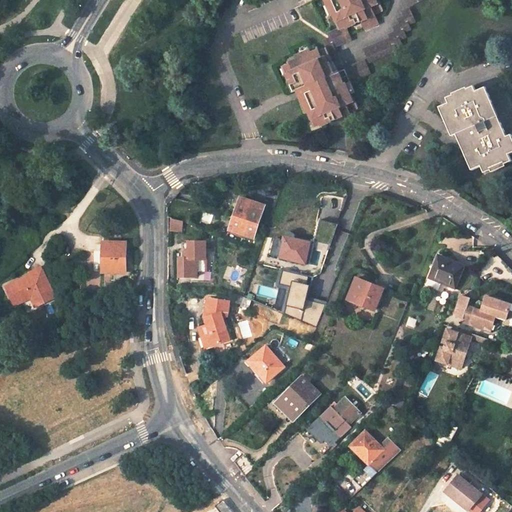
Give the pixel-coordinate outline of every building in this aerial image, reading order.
[(312,120),(315,128),(317,131),(346,120),(344,116),(354,111),(343,86),(339,88),(333,75),(330,76),(326,67),(327,66),(322,56),(330,53),(328,48),(344,41),(339,31),(353,25),(355,29),(371,23),(367,14),(376,10),(372,2),(369,4),(367,0),(314,0),(317,6),(315,8),(319,18),(322,17),(328,30),(320,34),(322,38),(315,41),(318,48),(312,51),(311,48),(277,63),(277,65),(273,67),(281,85),(282,84),(287,95),(288,94),(298,118),(300,117),(303,124),(312,120)] [(393,54),(391,50),(398,48),(396,43),(403,40),(401,35),(408,32),(406,27),(414,24),(408,10),(400,14),(402,18),(395,21),(397,25),(390,29),(392,34),(385,37),(387,40),(361,51),(366,64),(393,54)] [(347,85),(368,77),(362,63),(341,71),(347,85)] [(451,119),(457,132),(460,139),(463,138),(469,151),(465,152),(471,168),(480,164),(483,171),(490,169),(490,167),(504,162),(504,163),(511,160),(508,154),(511,152),(511,136),(511,134),(506,136),(498,115),(494,117),(489,104),(493,102),(487,85),(478,90),(475,84),(448,96),(450,101),(441,105),(447,120),(451,119)] [(447,120),(453,134),(457,132),(451,119),(447,120)] [(306,131),(315,128),(312,120),(303,124),(306,131)] [(238,198),(227,230),(251,239),(263,206),(238,198)] [(166,216),(166,231),(179,232),(179,221),(166,216)] [(319,222),(316,240),(330,243),(333,225),(319,222)] [(123,266),(123,240),(119,240),(119,234),(102,234),(101,270),(111,270),(111,265),(123,266)] [(272,255),(281,257),(307,264),(313,244),(286,237),(285,242),(276,239),(272,255)] [(439,254),(430,277),(457,288),(466,265),(439,254)] [(195,259),(178,259),(178,277),(195,277),(195,259)] [(207,271),(206,260),(198,260),(199,272),(207,271)] [(285,314),(317,326),(325,302),(317,299),(307,299),(307,292),(307,279),(308,277),(296,273),(289,273),(280,269),(280,289),(289,289),(286,298),(281,298),(281,303),(285,303),(285,314)] [(55,299),(43,270),(5,287),(12,305),(30,298),(34,308),(55,299)] [(356,277),(348,298),(376,309),(384,288),(356,277)] [(485,327),(492,330),(498,315),(508,318),(511,304),(488,297),(484,311),(468,305),(470,299),(462,297),(456,316),(463,319),(463,320),(471,323),(471,325),(483,329),(485,327)] [(228,317),(230,301),(209,298),(207,314),(206,317),(209,317),(211,324),(208,325),(201,327),(207,347),(231,340),(224,318),(228,317)] [(250,301),(242,298),(237,312),(245,316),(250,301)] [(447,329),(443,341),(448,343),(445,350),(441,348),(436,360),(460,368),(471,337),(447,329)] [(266,346),(249,362),(268,382),(285,365),(266,346)] [(303,375),(276,400),(285,409),(290,404),(298,413),(321,393),(303,375)] [(322,416),(343,437),(354,427),(350,423),(361,412),(347,397),(335,408),(332,405),(322,416)] [(285,409),(293,418),(298,413),(290,404),(285,409)] [(420,427),(414,422),(410,427),(416,433),(420,427)] [(459,429),(448,422),(437,442),(447,450),(459,429)] [(371,462),(380,470),(402,449),(389,437),(382,444),(367,430),(352,445),(363,455),(362,456),(370,463),(371,462)] [(255,466),(243,453),(233,462),(245,476),(255,466)] [(369,481),(380,470),(371,462),(370,463),(360,473),(369,481)] [(459,473),(445,490),(461,504),(463,502),(472,510),(484,494),(459,473)] [(283,501),(275,493),(266,501),(274,510),(283,501)]
